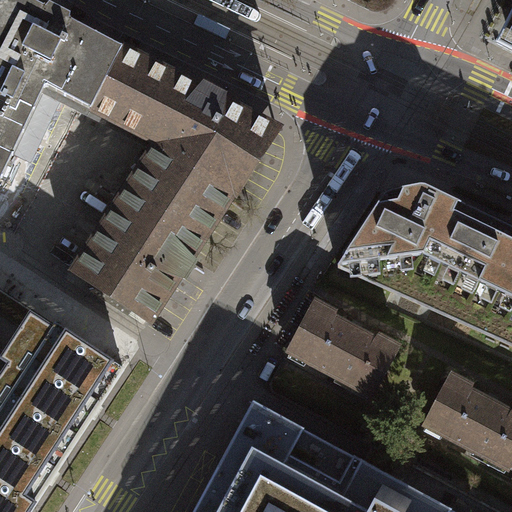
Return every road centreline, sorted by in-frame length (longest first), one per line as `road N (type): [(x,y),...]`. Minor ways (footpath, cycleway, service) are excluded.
road 1 (unclassified): [(99,511),(360,118)]
road 2 (tertiary): [(104,0),(278,87),(360,118)]
road 3 (tertiary): [(360,118),(511,178)]
road 4 (tertiary): [(398,56),(279,0)]
road 5 (tertiary): [(511,101),(398,56)]
